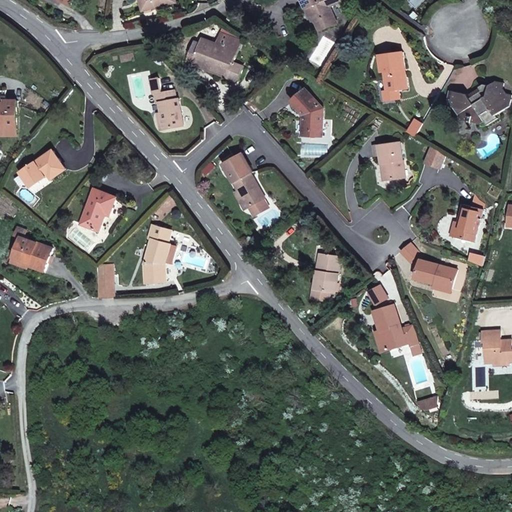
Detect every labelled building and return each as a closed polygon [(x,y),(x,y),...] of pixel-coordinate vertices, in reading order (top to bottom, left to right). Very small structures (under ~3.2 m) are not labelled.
[(143,0),(147,10),(156,7),(177,0),(143,0)] [(301,0),(307,13),(311,11),(314,18),(320,35),(338,28),(335,18),(350,12),(345,0),(340,0),(337,1),(328,5),(325,0),(301,0)] [(240,43),(222,36),(220,42),(238,49),(240,43)] [(217,49),(219,44),(203,38),(202,41),(195,59),(208,64),(206,70),(240,83),(245,67),(234,62),(236,56),(217,49)] [(196,40),(189,64),(206,70),(208,64),(195,59),(202,41),(196,40)] [(238,49),(220,42),(219,44),(217,49),(236,56),(238,49)] [(394,93),(402,92),(414,91),(409,55),(386,58),(388,75),(392,75),(394,93)] [(471,92),(453,91),(451,104),(458,106),(465,118),(483,121),(485,118),(489,118),(491,122),(501,115),(499,112),(511,103),(511,101),(511,90),(509,90),(506,85),(508,80),(499,79),(491,84),(489,81),(471,92)] [(175,95),(164,97),(161,83),(153,84),(155,99),(157,99),(158,106),(163,106),(165,118),(168,133),(186,129),(182,102),(177,103),(175,95)] [(308,137),(325,137),(326,110),(306,90),(293,102),(308,117),(308,137)] [(403,104),(402,92),(394,93),(385,94),(387,106),(403,104)] [(6,104),(0,104),(0,135),(18,136),(18,100),(6,100),(6,104)] [(410,132),(416,136),(425,122),(418,118),(410,132)] [(406,178),(399,141),(373,146),(375,157),(380,155),(382,163),(386,163),(391,181),(406,178)] [(443,169),(450,155),(433,146),(426,162),(443,169)] [(59,153),(30,174),(40,187),(57,175),(60,180),(72,171),(59,153)] [(225,167),(242,194),(251,208),(268,198),(254,175),(257,173),(245,154),(225,167)] [(382,163),(385,181),(391,181),(386,163),(382,163)] [(118,217),(126,198),(103,188),(87,225),(105,232),(112,216),(118,217)] [(242,194),(237,197),(246,211),(251,208),(242,194)] [(476,206),(468,204),(463,223),(458,240),(478,245),(488,209),(491,197),(479,194),(476,206)] [(268,198),(251,208),(257,219),(274,209),(268,198)] [(458,222),(454,239),(458,240),(463,223),(458,222)] [(158,240),(152,262),(155,283),(173,280),(170,261),(174,244),(178,245),(182,230),(158,224),(154,239),(158,240)] [(54,272),(62,251),(31,239),(24,257),(38,262),(37,266),(54,272)] [(322,265),(318,265),(317,275),(316,287),(320,287),(319,299),(332,301),(333,288),(337,288),(341,254),(323,252),(322,265)] [(36,269),(37,266),(38,262),(24,257),(21,264),(36,269)] [(463,270),(426,260),(421,280),(440,285),(458,290),(463,270)] [(104,269),(104,288),(121,287),(121,267),(106,267),(104,269)] [(317,275),(313,274),(311,299),(319,299),(320,287),(316,287),(317,275)] [(384,280),(370,290),(377,301),(392,291),(384,280)] [(457,294),(458,290),(440,285),(439,289),(457,294)] [(104,301),(121,300),(121,287),(104,288),(104,301)] [(416,331),(410,330),(406,321),(398,300),(381,307),(389,324),(383,327),(391,345),(416,335),(422,347),(431,344),(421,329),(416,331)] [(406,321),(410,330),(416,331),(411,319),(406,321)] [(490,362),(497,362),(511,361),(511,340),(505,340),(504,330),(485,331),(486,341),(489,341),(490,362)]
